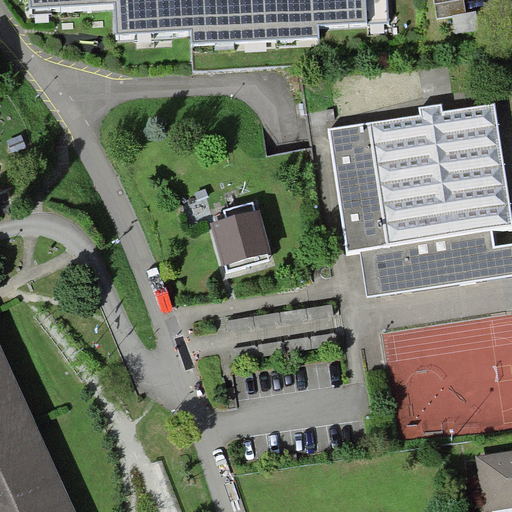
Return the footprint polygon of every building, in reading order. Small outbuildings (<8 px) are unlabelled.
[(29,0),(30,14),(113,11),(114,41),(192,39),(192,47),(319,42),(318,22),(386,19),(385,0),(29,0)] [(467,13),(464,0),(434,0),(437,18),(453,16),(467,13)] [(467,13),(453,16),(456,34),(479,30),(476,12),(467,13)] [(511,229),(495,109),(328,133),(346,254),(367,251),(374,298),(496,280),(489,233),(511,230),(511,229)] [(267,257),(255,216),(210,229),(222,270),(267,257)] [(0,511),(73,511),(0,349),(0,511)] [(511,455),(478,460),(484,511),(488,511),(511,509),(511,455)]
